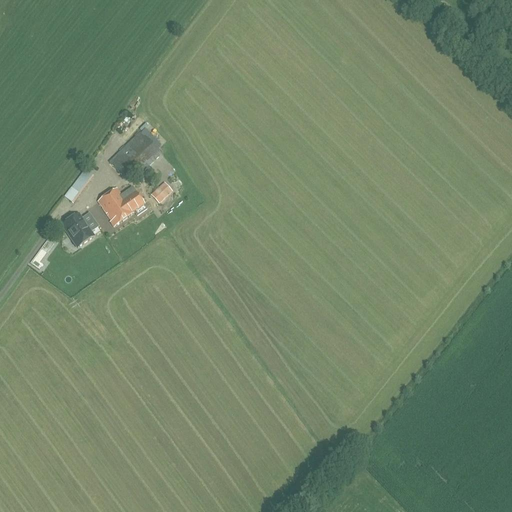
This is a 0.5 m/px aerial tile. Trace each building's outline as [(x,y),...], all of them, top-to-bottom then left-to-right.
[(110,163),(123,177),(128,183),(139,173),(142,175),(162,156),(154,147),(140,133),(110,163)] [(85,170),(65,197),(74,204),(94,176),(85,170)] [(157,191),(165,200),(173,192),(165,184),(157,191)] [(128,198),(125,200),(117,189),(97,203),(115,228),(135,213),(138,217),(148,209),(133,187),(125,192),(128,198)] [(61,227),(73,243),(73,244),(77,250),(95,238),(79,215),(61,227)] [(99,225),(93,228),(95,233),(102,230),(99,225)]
